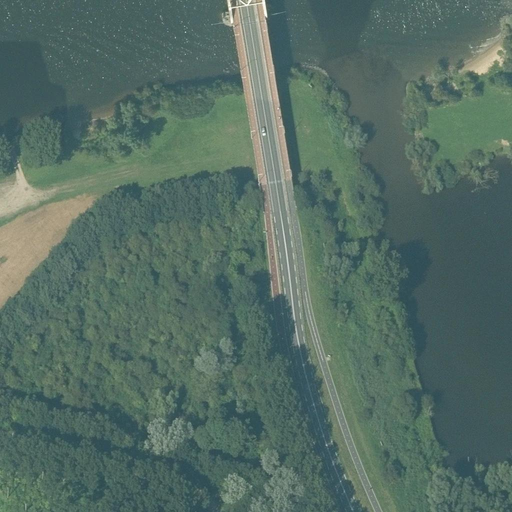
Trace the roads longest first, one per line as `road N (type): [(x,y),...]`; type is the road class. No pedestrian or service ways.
road 1 (secondary): [(354,511),(327,448),(295,326),(244,0)]
road 2 (track): [(216,511),(207,498),(0,431)]
